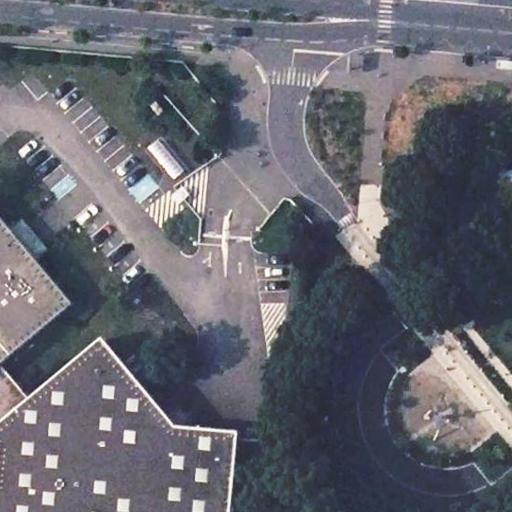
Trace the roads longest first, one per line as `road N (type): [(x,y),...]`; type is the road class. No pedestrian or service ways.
road 1 (unclassified): [(511,427),(290,143),(295,35)]
road 2 (tertiary): [(0,7),(295,35)]
road 3 (tertiary): [(385,21),(511,33)]
